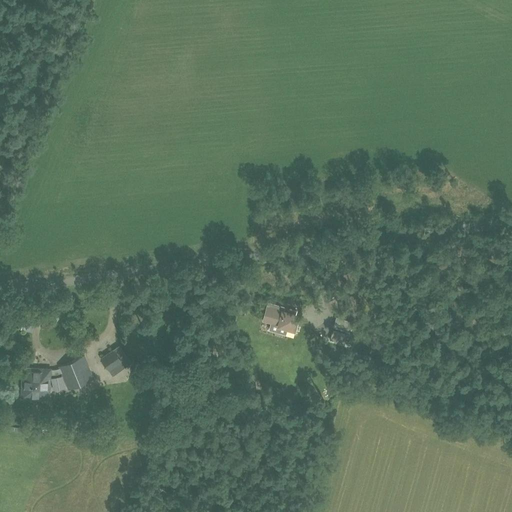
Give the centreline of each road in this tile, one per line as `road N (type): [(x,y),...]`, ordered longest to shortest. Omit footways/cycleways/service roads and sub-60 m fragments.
road 1 (unclassified): [(511,225),(0,293)]
road 2 (track): [(511,307),(397,240)]
